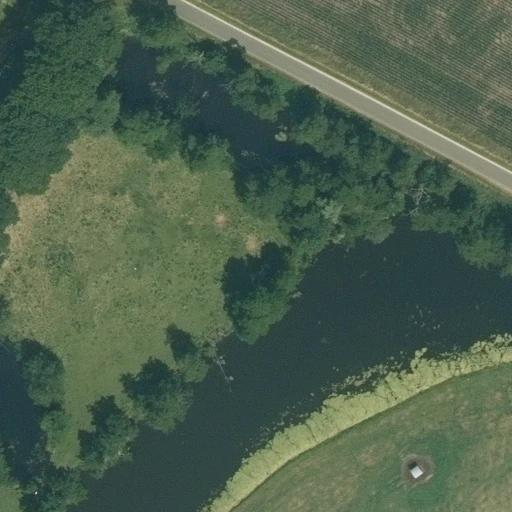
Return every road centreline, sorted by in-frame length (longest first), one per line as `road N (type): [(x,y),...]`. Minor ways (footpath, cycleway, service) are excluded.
road 1 (unclassified): [(511,184),(340,88),(155,0)]
road 2 (unclassified): [(0,146),(76,0)]
